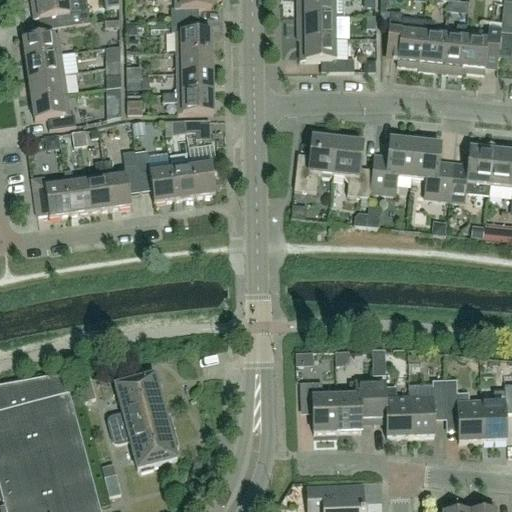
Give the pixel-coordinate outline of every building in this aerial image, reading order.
[(48,0),(29,3),(32,24),(59,20),(61,31),(88,27),(87,15),(85,6),(84,0),(48,0)] [(208,0),(158,0),(159,1),(173,1),(173,12),(169,12),(169,25),(197,24),(196,13),(209,12),(208,0)] [(341,0),(311,0),(295,0),(295,22),(333,21),(341,21),(341,0)] [(372,0),(363,0),(364,12),(373,12),(372,0)] [(389,16),(386,43),(384,61),(396,63),(395,70),(416,72),(416,75),(417,75),(422,24),(400,22),(401,17),(389,16)] [(333,21),(295,22),(296,43),(333,43),(333,21)] [(373,33),(373,21),(364,21),(364,33),(373,33)] [(197,35),(197,24),(169,25),(169,37),(174,37),(174,57),(210,56),(210,35),(197,35)] [(422,24),(417,75),(438,77),(442,39),(431,38),(432,25),(422,24)] [(464,42),(460,79),(461,77),(482,79),(483,73),(494,74),(499,27),(487,26),(485,44),(464,42)] [(442,39),(438,77),(460,79),(464,42),(465,30),(455,29),(454,41),(442,39)] [(23,64),(59,58),(56,38),(20,43),(23,64)] [(333,64),(333,43),(296,43),(296,44),(298,44),(298,66),(324,65),(324,77),(352,76),(352,64),(333,64)] [(211,76),(210,56),(174,57),(175,77),(211,76)] [(59,58),(23,64),(26,84),(62,78),(59,58)] [(119,78),(118,72),(104,72),(104,93),(119,91),(119,78)] [(211,76),(175,77),(175,98),(211,97),(211,76)] [(62,78),(26,84),(29,104),(65,99),(62,78)] [(139,78),(125,78),(125,85),(125,95),(140,94),(140,85),(139,85),(139,78)] [(175,98),(161,99),(162,108),(175,107),(176,119),(212,118),(211,97),(175,98)] [(68,119),(65,99),(29,104),(32,125),(45,123),(47,135),(74,131),(72,118),(68,119)] [(140,120),(140,113),(140,105),(125,105),(126,120),(140,120)] [(208,144),(208,125),(182,125),(184,137),(194,137),(194,144),(208,144)] [(83,135),(77,136),(79,151),(85,150),(83,135)] [(77,136),(70,137),(72,152),(79,151),(77,136)] [(295,166),(292,194),(314,196),(316,177),(317,177),(319,181),(327,181),(329,179),(332,179),(335,144),(310,142),(308,168),(295,166)] [(360,147),(335,144),(332,179),(347,181),(345,200),(367,202),(368,196),(370,174),(358,173),(360,147)] [(372,161),(370,174),(368,196),(393,199),(395,181),(410,182),(413,146),(388,144),(386,162),(372,161)] [(438,149),(413,146),(410,182),(424,184),(422,202),(448,205),(449,200),(451,176),(452,169),(437,167),(438,149)] [(449,200),(448,205),(462,206),(463,202),(463,198),(472,199),(486,200),(488,190),(491,155),(468,152),(465,178),(451,176),(449,200)] [(148,172),(147,167),(145,155),(133,157),(135,169),(138,196),(150,195),(151,207),(172,204),(167,169),(148,172)] [(511,156),(491,155),(488,190),(511,192),(509,207),(511,206),(511,156)] [(214,162),(208,163),(188,166),(193,202),(213,199),(210,178),(216,177),(214,162)] [(110,165),(102,166),(108,213),(129,211),(127,198),(138,196),(135,169),(122,171),(123,175),(112,177),(110,165)] [(95,179),(83,181),(88,216),(108,213),(102,166),(93,167),(95,179)] [(188,166),(167,169),(172,204),(193,202),(188,166)] [(83,181),(63,184),(68,219),(88,216),(83,181)] [(42,182),(30,183),(35,220),(46,219),(47,222),(68,219),(63,184),(43,186),(42,182)] [(511,241),(511,227),(478,227),(478,241),(511,241)] [(62,378),(0,389),(0,501),(2,508),(3,510),(3,511),(97,511),(67,397),(62,378)] [(106,423),(105,427),(107,435),(124,431),(164,420),(153,378),(113,389),(120,417),(109,420),(106,423)] [(82,406),(94,402),(88,383),(77,386),(82,406)] [(347,400),(334,401),(335,437),(359,436),(359,424),(372,424),(371,416),(371,411),(370,387),(370,385),(347,386),(347,400)] [(443,413),(443,391),(443,385),(430,385),(431,401),(407,402),(408,442),(432,441),(431,414),(443,413)] [(335,437),(334,401),(320,401),(320,387),(298,388),(298,413),(310,413),(311,438),(335,437)] [(383,387),(370,387),(371,411),(371,416),(372,424),(384,423),(384,443),(408,442),(407,402),(384,403),(383,387)] [(511,417),(511,388),(502,389),(503,405),(479,406),(480,446),(504,445),(503,418),(511,417)] [(455,391),(443,391),(443,413),(444,420),(455,419),(456,447),(480,446),(479,406),(455,407),(455,391)] [(124,431),(107,435),(110,445),(113,448),(117,449),(128,446),(135,474),(175,463),(172,453),(177,452),(168,419),(164,420),(124,431)] [(114,478),(102,482),(108,501),(119,498),(114,478)] [(361,511),(360,490),(305,492),(306,511),(361,511)]
